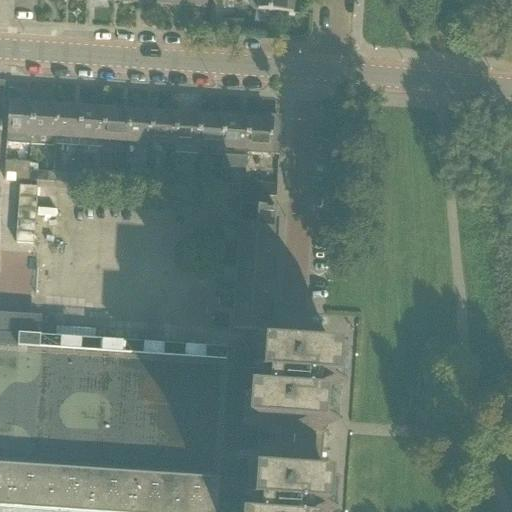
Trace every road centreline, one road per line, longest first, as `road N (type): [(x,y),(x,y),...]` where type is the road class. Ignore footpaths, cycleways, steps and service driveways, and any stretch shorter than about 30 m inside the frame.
road 1 (residential): [(310,71),(0,49)]
road 2 (unclassified): [(300,295),(310,71)]
road 3 (residential): [(511,90),(343,74)]
